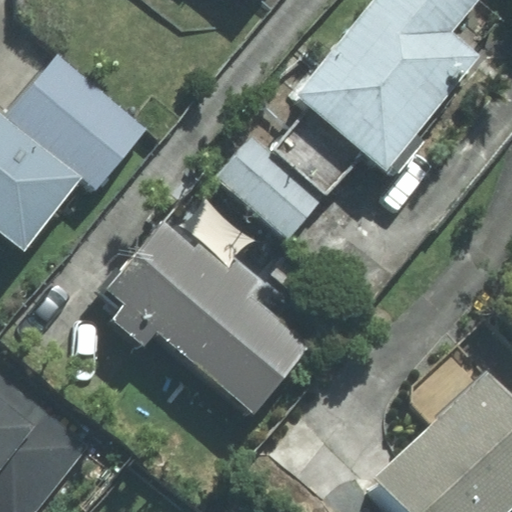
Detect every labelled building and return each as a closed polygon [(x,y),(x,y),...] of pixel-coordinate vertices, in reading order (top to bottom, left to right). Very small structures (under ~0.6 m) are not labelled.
[(467,2),(464,0),(368,0),(200,191),(268,251),(337,174),(364,197),(398,158),(391,152),(470,63),(438,35),(467,2)] [(218,0),(236,15),(249,0),(218,0)] [(0,259),(61,187),(78,202),(132,139),(42,62),(0,110),(0,259)] [(122,367),(135,350),(243,434),(302,358),(140,232),(81,307),(98,320),(85,338),(122,367)] [(502,511),(511,503),(511,418),(465,368),(332,489),(353,511),(502,511)] [(0,511),(21,511),(70,450),(0,395),(0,511)]
